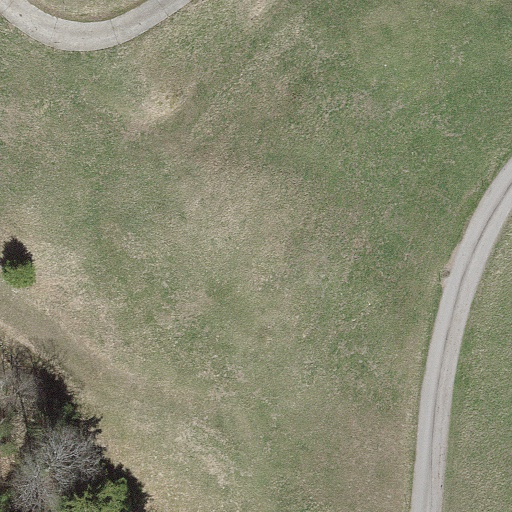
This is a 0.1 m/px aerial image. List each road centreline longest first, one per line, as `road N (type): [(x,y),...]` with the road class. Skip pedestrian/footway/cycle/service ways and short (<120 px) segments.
road 1 (track): [(434,511),(456,331),(511,229)]
road 2 (track): [(206,0),(197,13),(73,56),(11,0)]
